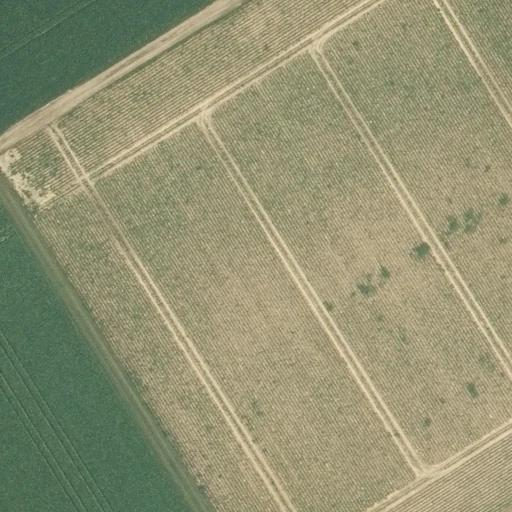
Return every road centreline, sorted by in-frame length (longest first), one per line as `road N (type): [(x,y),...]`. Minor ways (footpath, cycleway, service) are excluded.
road 1 (track): [(197,511),(0,186)]
road 2 (track): [(0,144),(229,0)]
